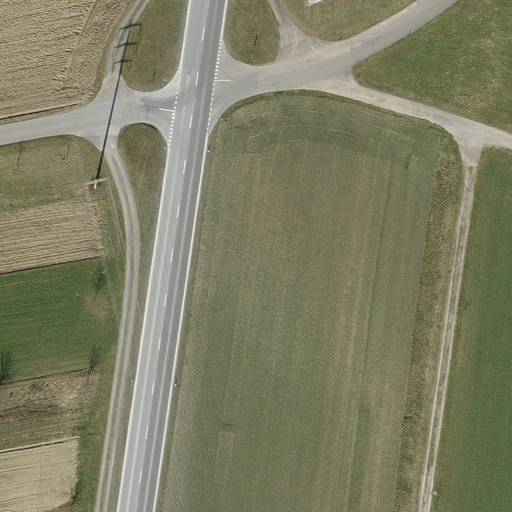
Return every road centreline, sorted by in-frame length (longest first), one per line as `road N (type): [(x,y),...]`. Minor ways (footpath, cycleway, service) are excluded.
road 1 (track): [(142,0),(118,40),(109,115),(110,147),(133,206),(131,287),(96,511)]
road 2 (secondary): [(196,93),(134,511)]
road 3 (track): [(477,129),(427,511)]
road 4 (track): [(278,0),(309,66),(354,91),(511,143)]
road 5 (residential): [(433,0),(309,66),(196,93)]
road 6 (unclassified): [(196,93),(0,136)]
